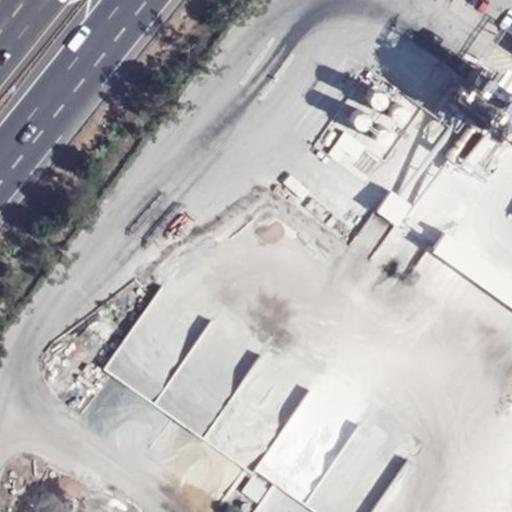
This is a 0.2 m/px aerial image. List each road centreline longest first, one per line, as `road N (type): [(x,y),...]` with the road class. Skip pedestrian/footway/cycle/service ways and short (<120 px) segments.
road 1 (motorway): [(0,189),(143,0)]
road 2 (motorway): [(0,146),(121,0)]
road 3 (unknown): [(22,368),(75,451),(139,511)]
